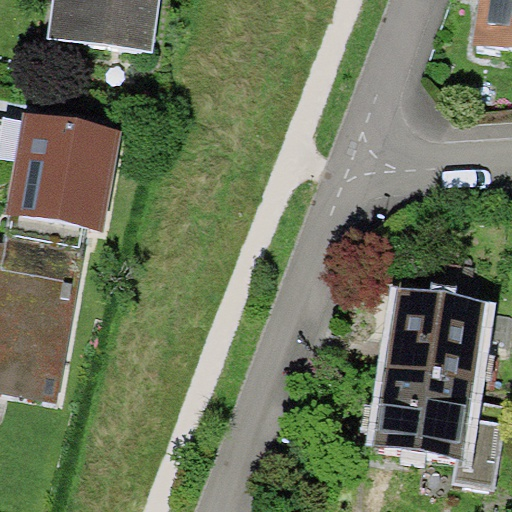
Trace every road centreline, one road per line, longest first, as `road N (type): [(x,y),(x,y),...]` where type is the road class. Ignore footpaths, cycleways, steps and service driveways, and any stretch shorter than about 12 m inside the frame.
road 1 (residential): [(365,163),(240,511)]
road 2 (residential): [(420,0),(365,163)]
road 3 (residential): [(365,163),(511,157)]
